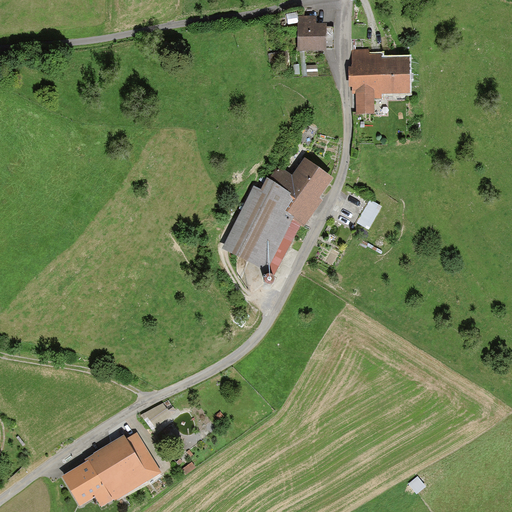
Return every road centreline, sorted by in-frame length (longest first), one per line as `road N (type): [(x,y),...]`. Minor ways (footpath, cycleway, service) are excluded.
road 1 (residential): [(0,499),(147,400),(224,364),(270,317),(343,166),(348,0)]
road 2 (track): [(0,48),(256,14),(306,0)]
road 3 (track): [(147,400),(80,368),(0,353)]
